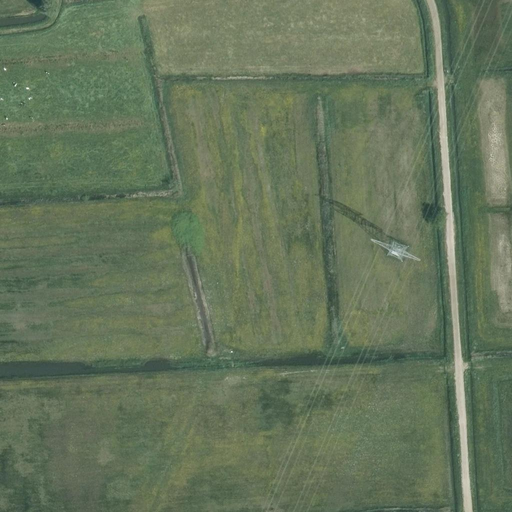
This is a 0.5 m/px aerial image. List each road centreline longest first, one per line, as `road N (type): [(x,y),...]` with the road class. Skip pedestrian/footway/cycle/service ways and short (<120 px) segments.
road 1 (track): [(466,511),(429,0)]
road 2 (track): [(0,364),(456,346)]
